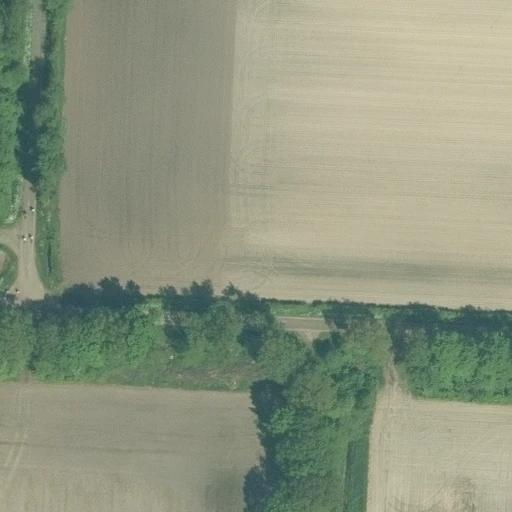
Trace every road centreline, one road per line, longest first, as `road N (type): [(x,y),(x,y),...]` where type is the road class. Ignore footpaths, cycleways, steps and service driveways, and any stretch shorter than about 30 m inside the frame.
road 1 (unclassified): [(25,307),(511,331)]
road 2 (unclassified): [(25,307),(40,0)]
